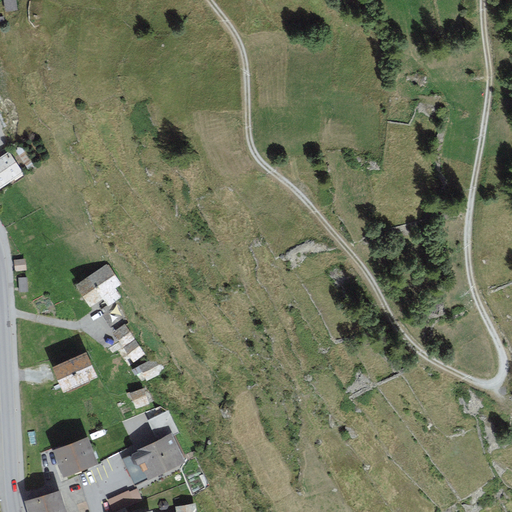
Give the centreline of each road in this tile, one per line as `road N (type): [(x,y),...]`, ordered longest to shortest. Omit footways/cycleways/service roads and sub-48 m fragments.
road 1 (track): [(209,0),(239,42),(249,144),(260,163),(316,212),(363,269),(403,337),(487,386),(502,380),(503,362),(467,260),(488,98),(483,0)]
road 2 (tertiary): [(0,250),(17,511)]
